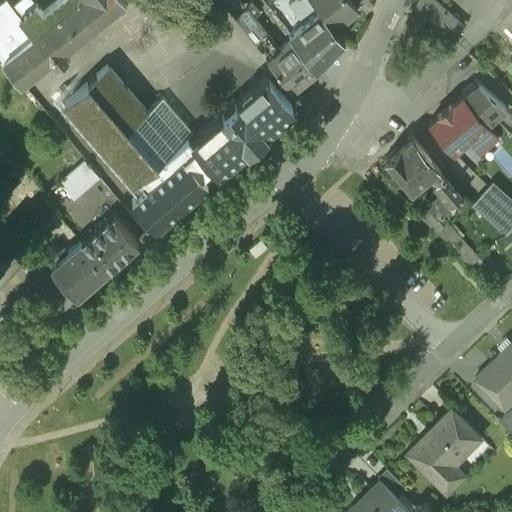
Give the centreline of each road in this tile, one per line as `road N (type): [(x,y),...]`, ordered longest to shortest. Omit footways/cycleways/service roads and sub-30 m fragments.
road 1 (residential): [(280,194),(30,390)]
road 2 (residential): [(274,511),(446,347)]
road 3 (residential): [(398,0),(354,93),(280,194)]
road 4 (residential): [(280,194),(346,246),(446,347)]
